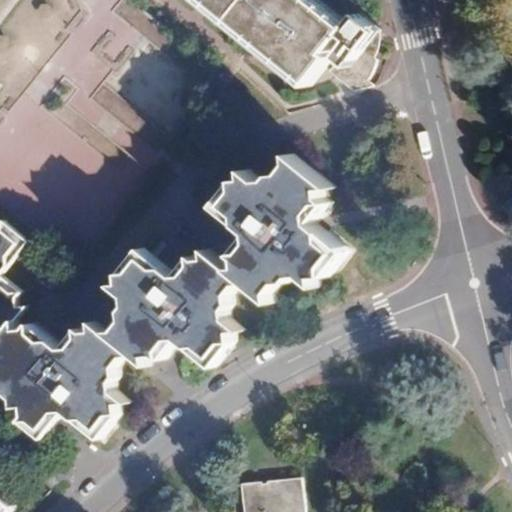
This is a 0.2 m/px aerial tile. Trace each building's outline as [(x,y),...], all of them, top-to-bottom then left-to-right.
[(0,0),(0,204),(74,265),(230,77),(135,0),(0,0)] [(210,0),(312,82),(334,53),(330,49),(352,21),(326,0),(210,0)] [(217,367),(238,342),(239,331),(246,330),(234,320),(233,310),(237,305),(236,294),(243,285),(253,284),(276,303),(276,294),(286,283),(293,282),(297,277),(309,276),(321,286),(321,277),(330,276),(351,250),(317,222),(334,202),(329,197),(329,187),(339,186),(298,153),(298,164),(291,173),(281,174),(276,179),(266,179),(253,169),(252,179),(243,181),(222,206),(255,234),(238,255),(244,260),(243,269),(234,270),(212,251),(210,259),(202,260),(198,257),(180,278),(147,250),(126,275),(126,284),(117,286),(129,297),(130,307),(125,312),(127,321),(119,330),(108,331),(95,321),(96,330),(87,332),(83,328),(66,348),(39,326),(20,329),(19,319),(29,307),(20,308),(18,299),(23,292),(2,275),(31,240),(6,219),(0,219),(0,362),(5,367),(6,377),(0,384),(0,387),(8,387),(18,396),(18,405),(28,405),(28,414),(25,418),(46,435),(68,410),(102,438),(123,414),(123,403),(132,401),(118,389),(117,381),(121,376),(121,366),(128,357),(138,355),(153,366),(152,356),(162,355),(167,359),(183,339),(217,367)] [(264,477),(245,479),(247,511),(299,511),(309,511),(306,473),(272,477),(272,482),(265,483),(264,477)] [(0,511),(11,511),(12,511),(16,507),(0,493),(0,511)]
